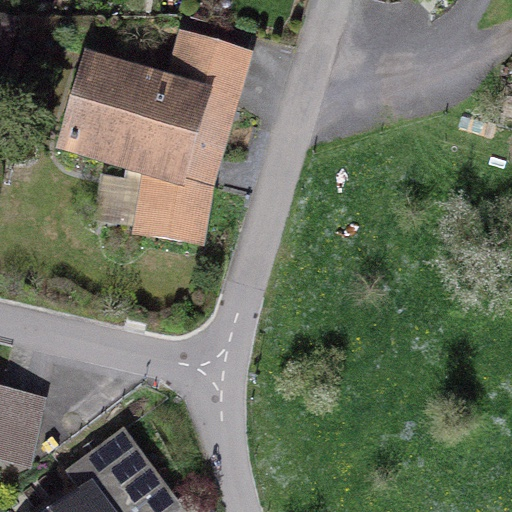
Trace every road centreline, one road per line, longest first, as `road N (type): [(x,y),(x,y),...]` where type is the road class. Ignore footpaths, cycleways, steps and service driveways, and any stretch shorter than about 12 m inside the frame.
road 1 (residential): [(215,383),(333,0)]
road 2 (residential): [(215,383),(0,334)]
road 3 (residential): [(247,511),(215,383)]
